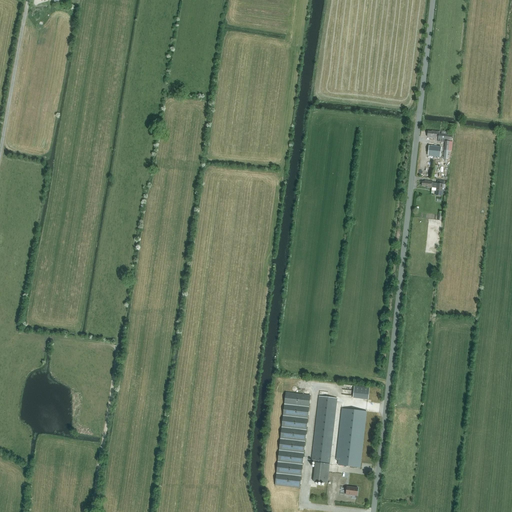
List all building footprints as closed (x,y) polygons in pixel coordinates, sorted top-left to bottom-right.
[(447,135),(447,132),(441,131),(441,132),(432,131),(432,132),(428,131),(427,137),(428,137),(428,138),(436,139),(436,137),(438,137),(438,139),(452,140),(452,135),(447,135)] [(453,142),(445,141),(444,150),(444,159),(448,159),(448,151),(452,151),(453,142)] [(441,147),(429,146),(428,156),(440,157),(441,147)] [(443,184),(433,183),(433,181),(425,180),(424,182),(422,181),(422,186),(427,187),(427,188),(432,188),(437,188),(436,196),(442,196),(443,184)] [(369,399),(370,387),(354,386),(354,398),(369,399)] [(285,393),(283,416),(275,485),(300,488),(310,395),(285,393)] [(315,463),(313,482),(327,483),(337,399),(319,396),(311,462),(315,463)] [(367,412),(342,409),(336,460),(334,460),(333,465),(338,465),(360,468),(367,412)] [(357,496),(358,488),(347,487),(346,491),(344,491),(344,494),(357,496)]
